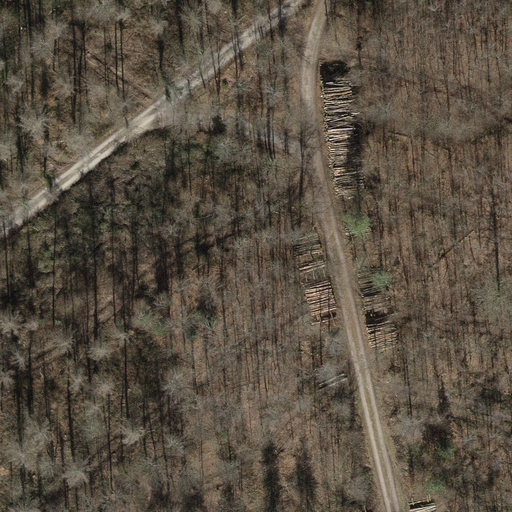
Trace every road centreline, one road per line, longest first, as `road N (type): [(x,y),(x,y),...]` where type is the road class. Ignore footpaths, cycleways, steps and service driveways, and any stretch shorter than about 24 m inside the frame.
road 1 (track): [(326,0),(309,97),(315,158),(393,511)]
road 2 (track): [(315,158),(240,127),(149,116),(0,232)]
road 3 (track): [(149,116),(297,0)]
